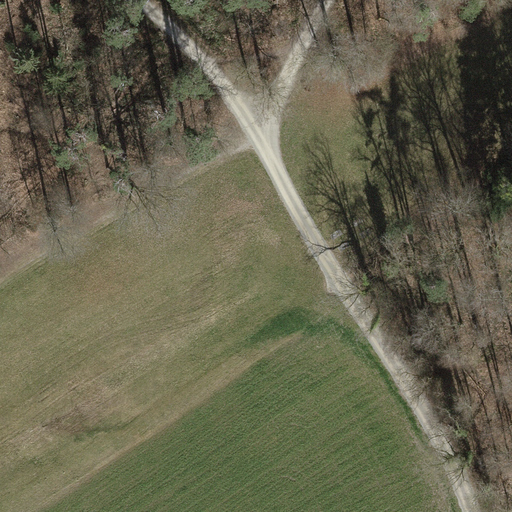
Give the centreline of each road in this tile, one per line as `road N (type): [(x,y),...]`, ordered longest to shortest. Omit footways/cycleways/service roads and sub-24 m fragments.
road 1 (track): [(474,511),(469,491),(321,257),(252,129)]
road 2 (track): [(252,129),(0,270)]
road 3 (track): [(252,129),(189,44),(124,0)]
road 4 (track): [(252,129),(325,0)]
